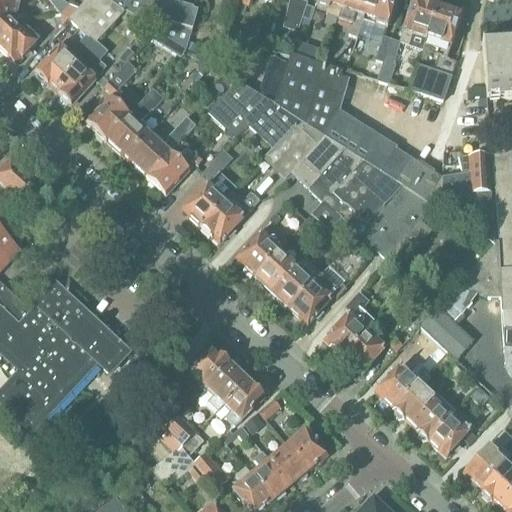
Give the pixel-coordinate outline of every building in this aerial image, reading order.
[(0,0),(0,6),(17,10),(17,8),(18,0),(0,0)] [(69,7),(55,0),(46,0),(60,17),(69,7)] [(87,0),(68,22),(67,23),(86,39),(87,40),(94,46),(94,47),(95,46),(126,13),(125,13),(121,11),(104,0),(87,0)] [(104,0),(121,11),(125,13),(126,13),(154,33),(156,35),(159,37),(163,39),(185,52),(201,0),(104,0)] [(240,0),(238,7),(235,16),(243,19),(246,9),(248,9),(250,0),(240,0)] [(298,34),(303,19),(307,7),(308,4),(299,1),(299,0),(289,0),(283,29),(298,34)] [(317,0),(315,7),(327,11),(329,7),(339,11),(343,0),(317,0)] [(343,0),(339,11),(336,22),(352,27),(348,38),(355,40),(360,25),(361,25),(369,0),(343,0)] [(369,0),(361,25),(372,29),(373,28),(385,32),(396,0),(369,0)] [(402,35),(400,44),(410,47),(408,50),(421,55),(424,47),(425,47),(439,8),(434,7),(434,3),(428,1),(425,4),(420,2),(420,4),(414,1),(402,35)] [(0,44),(18,25),(21,21),(21,13),(16,12),(17,10),(0,6),(0,44)] [(303,19),(311,22),(315,10),(307,7),(303,19)] [(439,8),(425,47),(438,52),(435,60),(437,61),(432,75),(450,80),(453,70),(444,67),(446,62),(450,50),(461,18),(449,14),(448,11),(439,8)] [(18,25),(0,44),(0,53),(15,68),(38,43),(28,35),(18,25)] [(156,35),(151,43),(158,47),(163,39),(159,37),(156,35)] [(58,50),(34,76),(36,78),(35,80),(42,87),(44,85),(52,92),(76,66),(86,55),(94,47),(94,46),(87,40),(86,39),(68,59),(58,50)] [(383,40),(375,64),(383,66),(391,43),(383,40)] [(492,50),(482,51),(486,101),(511,98),(511,42),(492,44),(492,50)] [(383,66),(377,86),(389,90),(396,67),(392,66),(398,45),(391,43),(383,66)] [(76,66),(52,92),(60,100),(58,102),(66,109),(68,107),(70,109),(95,83),(94,82),(104,71),(98,65),(106,55),(95,46),(94,47),(86,55),(76,66)] [(322,141),(339,114),(349,82),(340,79),(342,74),(290,56),(272,108),(299,125),(322,141)] [(201,63),(196,69),(196,70),(196,71),(195,72),(196,73),(196,75),(197,76),(198,77),(200,78),(202,79),(209,68),(201,63)] [(110,102),(86,127),(105,145),(106,144),(128,119),(136,110),(127,102),(118,94),(136,74),(128,66),(104,91),(112,98),(110,102)] [(415,70),(408,94),(443,105),(450,80),(432,75),(415,70)] [(248,125),(267,104),(236,85),(207,116),(234,141),(248,125)] [(128,119),(106,144),(111,148),(110,150),(121,160),(123,159),(126,162),(149,138),(138,128),(151,113),(152,114),(163,103),(152,93),(136,110),(128,119)] [(248,125),(274,152),(299,125),(272,108),(267,104),(248,125)] [(322,141),(341,152),(358,126),(339,114),(322,141)] [(149,138),(126,162),(129,165),(128,166),(140,177),(141,176),(146,181),(145,182),(179,146),(185,139),(194,130),(185,121),(176,131),(166,142),(166,143),(161,149),(149,138)] [(291,175),(322,141),(299,125),(274,152),(266,160),(287,181),(291,175)] [(376,137),(358,126),(341,152),(359,164),(376,137)] [(359,164),(379,177),(395,152),(396,149),(376,137),(359,164)] [(340,222),(357,238),(366,227),(401,190),(379,177),(359,164),(341,152),(322,141),(291,175),(323,206),(340,222)] [(492,158),(511,156),(511,145),(491,146),(492,158)] [(179,146),(145,182),(164,199),(188,174),(198,163),(179,146)] [(401,190),(433,210),(436,212),(438,209),(439,207),(445,183),(445,181),(442,182),(395,152),(379,177),(401,190)] [(210,185),(207,188),(183,213),(187,216),(191,218),(189,221),(198,229),(198,228),(201,230),(230,199),(229,197),(232,193),(217,179),(231,163),(222,154),(202,177),(210,185)] [(511,168),(511,156),(492,158),(493,169),(511,168)] [(460,178),(445,181),(445,183),(439,207),(438,209),(436,212),(492,248),(493,247),(493,246),(492,239),(488,159),(457,160),(460,178)] [(9,162),(0,171),(0,185),(9,194),(31,214),(47,197),(9,162)] [(493,180),(511,179),(511,168),(493,169),(493,180)] [(511,190),(511,179),(493,180),(494,192),(511,190)] [(394,252),(422,221),(433,210),(401,190),(366,227),(357,238),(383,263),(394,252)] [(494,203),(511,202),(511,190),(494,192),(494,203)] [(230,199),(201,230),(219,247),(259,203),(251,195),(240,207),(230,199)] [(511,213),(511,202),(494,203),(495,214),(511,213)] [(310,219),(318,227),(327,236),(340,222),(323,206),(310,219)] [(496,226),(511,225),(511,213),(495,214),(496,226)] [(276,216),(270,223),(276,228),(282,221),(276,216)] [(318,227),(310,219),(300,230),(308,238),(318,227)] [(422,221),(394,252),(406,264),(435,233),(422,221)] [(345,252),(353,242),(357,238),(340,222),(327,236),(345,252)] [(511,236),(511,225),(496,226),(496,237),(511,236)] [(255,280),(279,254),(285,248),(266,230),(260,237),(236,263),(255,280)] [(497,249),(511,247),(511,236),(496,237),(496,239),(497,246),(497,249)] [(0,290),(1,289),(0,288),(0,272),(17,255),(10,248),(0,238),(0,290)] [(364,252),(353,242),(345,252),(355,261),(364,252)] [(493,247),(492,248),(460,285),(465,290),(486,299),(500,299),(498,272),(497,249),(497,246),(493,246),(493,247)] [(511,247),(497,249),(498,272),(511,271),(511,247)] [(268,293),(270,297),(296,269),(279,254),(255,280),(256,281),(254,283),(263,292),(265,290),(268,293)] [(296,269),(270,297),(274,299),(277,302),(276,303),(285,312),(287,310),(288,311),(319,277),(303,261),(296,269)] [(511,271),(498,272),(500,299),(501,313),(511,312),(511,271)] [(336,292),(319,277),(288,311),(306,328),(330,302),(333,299),(336,302),(346,292),(340,287),(336,292)] [(0,355),(20,374),(0,395),(0,406),(31,435),(44,421),(43,421),(94,367),(98,370),(100,368),(108,376),(127,357),(58,292),(56,290),(53,288),(34,307),(37,310),(36,312),(35,311),(30,316),(1,289),(0,290),(0,355)] [(359,312),(366,305),(358,298),(346,311),(351,316),(324,344),(342,361),(366,335),(374,326),(359,312)] [(445,302),(420,329),(455,362),(470,345),(453,329),(463,318),(445,302)] [(502,330),(511,330),(511,312),(501,313),(502,330)] [(503,349),(511,349),(511,331),(502,330),(503,349)] [(366,335),(342,361),(344,363),(343,364),(352,372),(354,370),(357,373),(357,374),(360,377),(383,352),(366,335)] [(402,349),(393,340),(387,348),(396,356),(402,349)] [(402,349),(396,356),(403,362),(412,352),(405,347),(403,349),(402,349)] [(511,382),(511,349),(503,350),(504,364),(507,376),(511,382)] [(188,375),(206,392),(229,368),(227,366),(228,363),(224,359),(221,360),(218,357),(217,358),(211,353),(205,359),(204,358),(188,375)] [(452,383),(461,373),(456,367),(446,377),(452,383)] [(217,415),(223,408),(246,384),(244,382),(245,379),(240,375),(237,376),(229,368),(206,392),(213,399),(207,406),(217,415)] [(399,369),(375,396),(393,413),(416,388),(417,387),(412,382),(410,383),(406,379),(407,377),(399,369)] [(467,379),(461,373),(452,383),(457,389),(467,379)] [(225,421),(234,430),(240,425),(263,401),(261,398),(261,395),(257,391),(254,392),(246,384),(223,408),(229,415),(225,421)] [(416,388),(393,413),(395,414),(394,417),(398,422),(402,421),(404,423),(405,422),(411,428),(433,404),(416,388)] [(272,404),(258,416),(264,423),(279,410),(272,404)] [(433,404),(411,428),(417,433),(416,434),(418,436),(418,439),(422,444),(425,443),(428,445),(451,420),(433,404)] [(178,421),(184,426),(192,418),(186,412),(178,421)] [(451,420),(428,445),(445,461),(470,434),(474,430),(457,413),(451,420)] [(263,428),(255,418),(244,427),(252,437),(263,428)] [(192,466),(193,465),(188,459),(181,451),(195,437),(184,426),(178,421),(177,420),(164,434),(166,436),(160,443),(173,455),(151,473),(166,491),(188,474),(194,469),(192,466)] [(241,443),(247,438),(240,430),(234,435),(241,443)] [(321,454),(305,433),(286,449),(308,475),(320,464),(320,463),(321,462),(322,456),(321,454)] [(480,493),(506,465),(510,461),(501,452),(511,440),(504,434),(487,451),(463,477),(471,486),(471,487),(478,493),(478,492),(480,493)] [(181,451),(188,459),(203,444),(195,437),(181,451)] [(48,447),(39,457),(49,466),(58,456),(48,447)] [(286,449),(268,464),(289,488),(295,483),(296,484),(298,482),(301,483),(305,480),(305,477),(308,475),(286,449)] [(260,471),(250,479),(272,505),(273,504),(274,506),(284,498),(282,496),(283,495),(282,493),(289,488),(268,464),(262,456),(253,463),(260,471)] [(203,457),(193,465),(216,493),(226,484),(203,457)] [(511,495),(511,471),(506,465),(480,493),(483,496),(482,499),(487,503),(490,502),(492,504),(493,503),(500,508),(511,495)] [(194,469),(188,474),(196,484),(203,479),(194,469)] [(262,511),(272,505),(250,479),(244,471),(234,479),(240,487),(232,494),(246,511),(262,511)] [(139,496),(149,488),(144,481),(133,489),(139,496)] [(121,509),(139,496),(133,489),(115,502),(121,509)] [(511,511),(511,495),(500,508),(503,511),(511,511)] [(386,511),(382,509),(372,499),(369,502),(368,504),(369,504),(361,511),(386,511)] [(123,511),(121,509),(115,502),(102,511),(123,511)]
